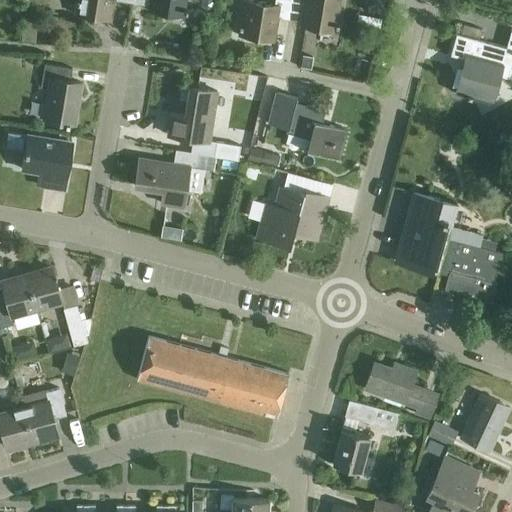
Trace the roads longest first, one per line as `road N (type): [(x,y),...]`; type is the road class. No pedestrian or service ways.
road 1 (residential): [(0,484),(178,439),(299,462)]
road 2 (unclassified): [(336,303),(90,236)]
road 3 (residential): [(336,303),(395,98)]
road 4 (residential): [(123,52),(90,236)]
road 5 (unclassified): [(511,361),(336,303)]
road 6 (residential): [(299,462),(336,303)]
road 7 (residential): [(395,98),(266,70)]
